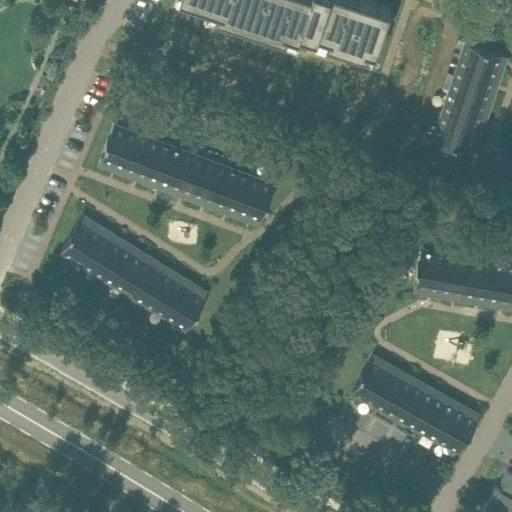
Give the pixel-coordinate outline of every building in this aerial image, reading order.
[(206,0),(206,4),(298,34),(302,23),(316,28),(314,34),(357,48),(374,54),(390,5),(374,0),(206,0)] [(459,65),(493,77),(501,53),(487,48),(488,47),(481,45),(481,47),(467,42),(462,57),(459,65)] [(485,100),(493,77),(459,65),(451,88),(485,100)] [(477,123),(485,100),(451,88),(443,112),(477,123)] [(469,147),(477,123),(443,112),(435,135),(450,140),(449,141),(455,143),(469,147)] [(100,157),(124,166),(137,132),(114,124),(109,138),(107,137),(105,143),(106,144),(100,157)] [(137,132),(124,166),(147,174),(160,141),(137,132)] [(147,174),(170,183),(182,149),(160,141),(147,174)] [(182,149),(170,183),(192,192),(205,158),(182,149)] [(205,158),(192,192),(215,200),(228,166),(205,158)] [(228,166),(215,200),(238,209),(250,175),(228,166)] [(250,175),(238,209),(261,218),(266,204),(267,204),(269,198),(268,198),(273,184),(250,175)] [(82,262),(101,232),(80,218),(72,231),(72,230),(68,236),(70,236),(62,249),(82,262)] [(103,275),(122,244),(101,232),(82,262),(103,275)] [(143,257),(122,244),(103,275),(124,288),(143,257)] [(439,288),(445,252),(422,248),(419,263),(417,263),(416,269),(417,269),(414,283),(439,288)] [(469,257),(445,252),(439,288),(463,292),(469,257)] [(144,301),(163,270),(143,257),(124,288),(144,301)] [(463,292),(487,297),(493,261),(469,257),(463,292)] [(511,264),(493,261),(487,297),(511,301),(511,296),(511,264)] [(184,283),(163,270),(144,301),(165,313),(184,283)] [(184,283),(165,313),(186,326),(194,313),(195,314),(198,309),(198,308),(205,296),(184,283)] [(374,402),(391,370),(369,358),(362,370),(358,375),(360,376),(352,390),(374,402)] [(404,377),(391,370),(374,402),(395,413),(412,382),(404,377)] [(395,413),(416,425),(434,394),(412,382),(395,413)] [(416,425),(437,437),(455,406),(434,394),(416,425)] [(455,406),(437,437),(459,449),(466,436),(467,437),(471,431),(470,431),(477,418),(455,406)] [(503,482),(500,487),(496,484),(481,510),(484,511),(511,511),(511,473),(507,471),(501,481),(503,482)]
